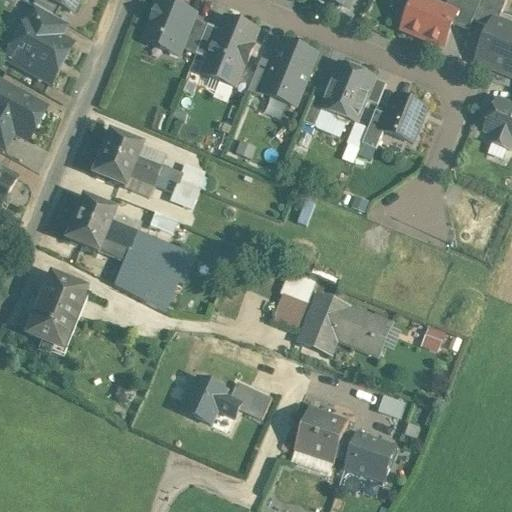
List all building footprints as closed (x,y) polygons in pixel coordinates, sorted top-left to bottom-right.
[(60,9),(43,0),(37,0),(33,8),(34,8),(54,20),(60,9)] [(43,0),(60,9),(69,14),(76,0),(43,0)] [(324,0),(348,10),(352,0),(324,0)] [(446,11),(418,0),(416,0),(403,33),(443,49),(453,26),(457,16),(446,11)] [(482,0),(481,0),(450,0),(446,11),(457,16),(453,26),(469,32),(473,23),(482,0)] [(507,2),(502,0),(482,0),(473,23),(491,30),(494,23),(498,25),(507,2)] [(195,17),(161,4),(148,37),(164,44),(161,51),(178,58),(181,51),(193,21),(195,17)] [(54,20),(34,8),(26,22),(58,40),(66,26),(65,26),(54,20)] [(208,27),(193,21),(181,51),(196,57),(208,27)] [(26,22),(20,32),(13,35),(8,43),(11,50),(5,61),(49,85),(71,47),(58,40),(26,22)] [(511,30),(498,25),(494,23),(491,30),(478,63),(511,77),(511,30)] [(221,32),(208,27),(196,57),(209,62),(221,32)] [(239,33),(223,27),(221,32),(209,62),(203,77),(221,84),(223,78),(238,84),(245,67),(246,68),(254,50),(252,49),(258,34),(241,27),(239,33)] [(317,59),(283,45),(274,67),(263,96),(264,97),(296,110),(317,59)] [(274,67),(262,62),(248,95),(262,100),(264,97),(263,96),(274,67)] [(376,82),(340,68),(328,96),(322,112),(323,113),(336,118),(339,124),(346,127),(352,125),(357,126),(367,104),(376,82)] [(387,87),(376,82),(367,104),(378,108),(387,87)] [(45,111),(0,85),(0,127),(14,135),(27,142),(45,111)] [(317,92),(303,125),(316,130),(323,113),(322,112),(328,96),(317,92)] [(427,112),(397,99),(389,119),(383,134),(384,134),(413,146),(427,112)] [(511,109),(498,104),(486,134),(495,137),(491,146),(510,153),(511,147),(511,109)] [(376,113),(362,147),(376,152),(384,134),(383,134),(389,119),(376,113)] [(14,135),(0,127),(0,154),(2,156),(14,135)] [(138,148),(107,136),(90,177),(121,189),(125,179),(134,159),(138,148)] [(161,170),(134,159),(125,179),(152,190),(161,170)] [(184,165),(181,173),(165,168),(153,203),(191,216),(206,173),(184,165)] [(0,209),(2,206),(6,208),(11,198),(7,196),(17,180),(0,170),(0,209)] [(111,216),(80,204),(63,244),(106,262),(111,250),(126,256),(134,237),(107,226),(111,216)] [(176,224),(154,215),(149,228),(171,237),(176,224)] [(145,276),(125,265),(113,288),(132,299),(145,276)] [(318,282),(291,271),(280,297),(308,308),(318,282)] [(177,285),(155,276),(143,304),(164,315),(177,285)] [(86,293),(52,280),(28,340),(62,353),(86,293)] [(391,328),(318,299),(299,345),(318,352),(324,337),(379,359),(391,328)] [(228,396),(198,383),(183,415),(228,436),(239,412),(241,406),(240,407),(230,403),(225,400),(227,396),(228,397),(228,396)] [(273,402),(238,386),(230,403),(240,407),(241,406),(239,412),(263,423),(273,402)] [(346,426),(310,414),(311,411),(310,411),(295,454),(296,455),(297,452),(334,464),(333,467),(334,467),(349,424),(347,423),(346,426)] [(345,474),(384,487),(397,450),(358,436),(345,474)]
